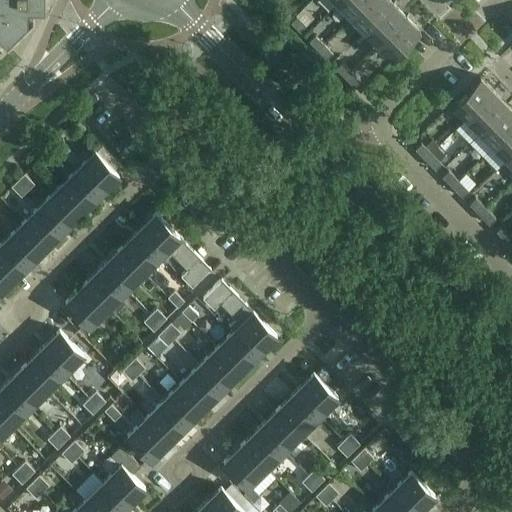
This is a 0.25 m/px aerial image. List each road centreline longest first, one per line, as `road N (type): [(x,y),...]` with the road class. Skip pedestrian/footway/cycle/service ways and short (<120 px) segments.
road 1 (tertiary): [(511,349),(173,1)]
road 2 (residential): [(511,285),(491,250),(379,130),(390,101),(463,30)]
road 3 (residential): [(159,511),(204,466),(209,442),(326,317)]
road 4 (residential): [(170,158),(22,305),(19,323),(0,343)]
road 5 (residential): [(483,477),(326,317)]
road 6 (residential): [(326,317),(170,158)]
road 7 (residential): [(0,115),(116,2)]
